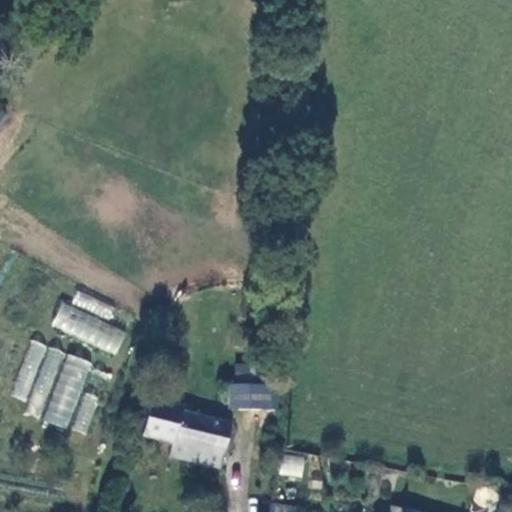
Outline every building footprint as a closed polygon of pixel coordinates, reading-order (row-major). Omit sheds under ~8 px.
[(109,318),(114,306),(76,291),(71,304),(109,318)] [(117,353),(126,328),(60,304),(51,329),(117,353)] [(68,429),(90,361),(30,341),(12,396),(42,406),(38,419),(68,429)] [(274,383),(275,367),(234,366),(233,381),(274,383)] [(85,391),(72,429),(86,434),(99,396),(85,391)] [(264,416),(265,391),(229,391),(229,415),(264,416)] [(278,416),(279,391),(265,391),(264,416),(278,416)] [(225,466),(233,437),(177,422),(178,417),(147,408),(138,442),(174,452),(225,466)] [(221,479),(225,466),(174,452),(170,466),(221,479)] [(280,455),(279,476),(302,477),(303,456),(280,455)]
